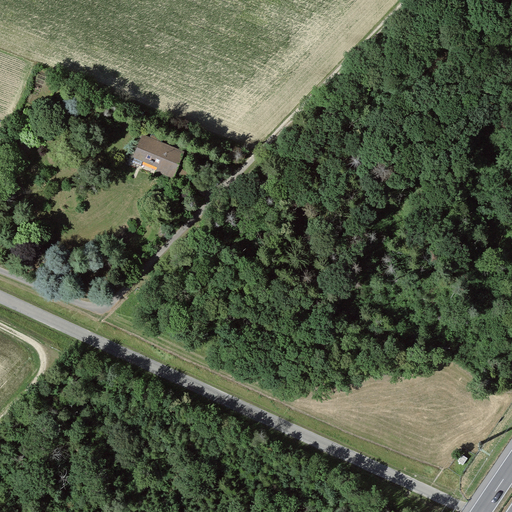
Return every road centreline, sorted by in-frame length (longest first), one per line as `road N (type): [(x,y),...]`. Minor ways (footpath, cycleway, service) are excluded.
road 1 (track): [(0,270),(91,308),(115,301),(410,0)]
road 2 (unclassified): [(0,296),(473,511)]
road 3 (track): [(0,326),(39,346),(46,359),(41,378),(0,425)]
